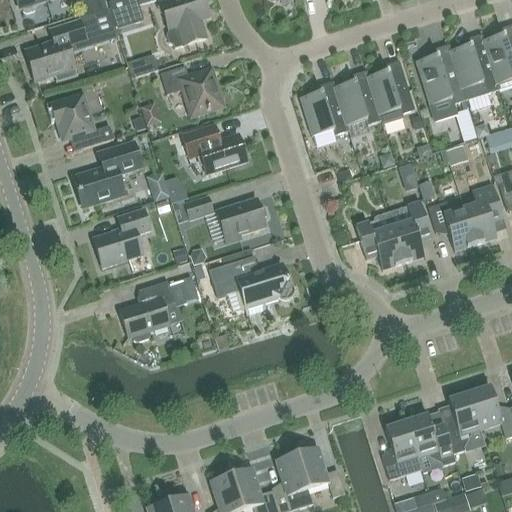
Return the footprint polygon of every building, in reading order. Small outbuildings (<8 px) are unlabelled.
[(15,0),(19,12),(22,11),(23,14),(26,16),(34,13),(36,10),(35,7),(56,0),(15,0)] [(125,0),(108,5),(116,30),(143,22),(139,8),(160,2),(159,0),(125,0)] [(202,0),(175,0),(159,5),(168,34),(165,38),(168,46),(173,47),(174,51),(205,41),(199,22),(208,19),(202,0)] [(24,54),(34,85),(54,79),(56,85),(78,78),(78,77),(76,77),(67,50),(86,44),(85,42),(114,33),(117,42),(118,42),(109,12),(84,19),(84,21),(49,32),(53,45),(24,54)] [(483,43),(497,87),(511,82),(511,27),(500,31),(502,37),(483,43)] [(450,54),(466,103),(499,93),(497,87),(483,43),(481,37),(467,42),(469,48),(450,54)] [(452,108),(466,103),(450,54),(448,48),(434,52),(436,58),(415,65),(429,108),(450,102),(452,108)] [(367,80),(382,127),(402,121),(401,117),(414,113),(398,64),(385,68),(386,74),(367,80)] [(222,109),(210,72),(188,79),(184,69),(160,77),(166,98),(182,93),(190,119),(222,109)] [(382,127),(367,80),(365,74),(351,78),(353,84),(334,90),(346,128),(365,122),(367,128),(380,124),(381,128),(382,127)] [(348,134),(346,128),(334,90),(332,85),(318,89),(320,95),(299,101),(311,139),(332,133),(334,138),(348,134)] [(73,155),(113,142),(109,129),(94,134),(82,97),(50,108),(56,129),(57,129),(62,144),(69,142),(73,155)] [(479,138),(474,124),(459,129),(464,142),(479,138)] [(247,165),(239,138),(214,146),(209,131),(183,139),(188,155),(199,152),(207,177),(247,165)] [(104,170),(73,180),(82,211),(123,198),(118,181),(120,177),(140,170),(132,145),(100,156),(104,170)] [(446,164),(466,161),(464,145),(444,148),(446,164)] [(511,172),(492,179),(494,184),(498,188),(506,213),(511,211),(511,172)] [(463,211),(475,248),(484,245),(483,245),(496,241),(489,219),(501,215),(493,190),(472,197),(476,207),(463,211)] [(207,200),(184,207),(189,223),(212,216),(207,200)] [(256,201),(216,214),(226,246),(240,242),(239,238),(265,230),(256,201)] [(466,251),(475,248),(463,211),(451,215),(448,204),(427,211),(435,236),(447,232),(453,254),(466,250),(466,251)] [(419,205),(386,215),(403,267),(411,264),(411,263),(424,259),(417,238),(428,234),(419,205)] [(120,233),(92,242),(101,271),(142,258),(135,238),(150,233),(143,212),(116,220),(120,233)] [(403,267),(386,215),(374,219),(373,222),(374,224),(355,230),(363,255),(374,251),(381,273),(394,269),(403,267)] [(187,262),(166,269),(170,280),(191,273),(187,262)] [(288,286),(286,286),(287,283),(286,282),(281,268),(261,274),(261,275),(249,279),(244,264),(210,275),(218,300),(240,293),(248,318),(264,312),(262,306),(275,302),(277,303),(279,300),(279,301),(281,302),(282,302),(284,302),(286,302),(287,302),(288,301),(289,300),(291,298),(292,297),(292,296),(292,294),(292,293),(292,292),(292,291),(291,290),(290,288),(288,286)] [(146,305),(119,314),(128,341),(132,340),(133,344),(137,345),(148,342),(150,338),(149,334),(168,328),(162,309),(173,306),(174,310),(198,303),(190,280),(168,287),(167,284),(138,293),(139,294),(142,293),(146,305)] [(468,396),(480,432),(500,426),(505,442),(511,439),(511,420),(509,411),(498,415),(490,389),(468,396)] [(444,432),(453,458),(474,451),(469,436),(480,432),(468,396),(447,403),(455,428),(444,432)] [(427,418),(406,424),(417,461),(428,457),(429,461),(441,465),(442,469),(455,464),(453,458),(444,432),(441,420),(429,424),(427,418)] [(421,473),(417,461),(406,424),(384,431),(392,455),(381,459),(388,483),(421,473)] [(296,457),(307,493),(328,486),(332,501),(344,497),(337,473),(325,477),(317,450),(296,457)] [(307,493),(296,457),(275,464),(283,490),(271,494),(277,511),(294,511),(311,507),(307,493)] [(263,511),(277,511),(271,494),(260,497),(251,471),(230,478),(241,511),(247,511),(262,507),(263,511)] [(241,511),(230,478),(209,485),(217,511),(241,511)] [(192,511),(186,494),(170,500),(171,503),(166,505),(168,511),(192,511)] [(168,511),(166,505),(162,506),(160,503),(144,508),(145,511),(168,511)]
